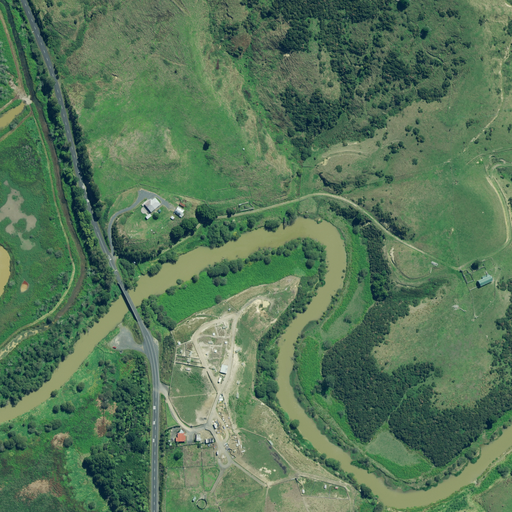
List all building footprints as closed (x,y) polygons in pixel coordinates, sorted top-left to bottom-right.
[(159,204),(154,198),(151,201),(150,199),(143,205),(150,213),(159,204)] [(181,210),(177,207),(173,212),(178,215),(181,210)] [(491,281),(488,274),(481,277),(482,279),(476,281),(479,286),(491,281)] [(227,366),(221,365),(219,372),(225,374),(227,366)] [(180,434),(177,434),(177,442),(185,442),(185,435),(180,435),(180,434)]
